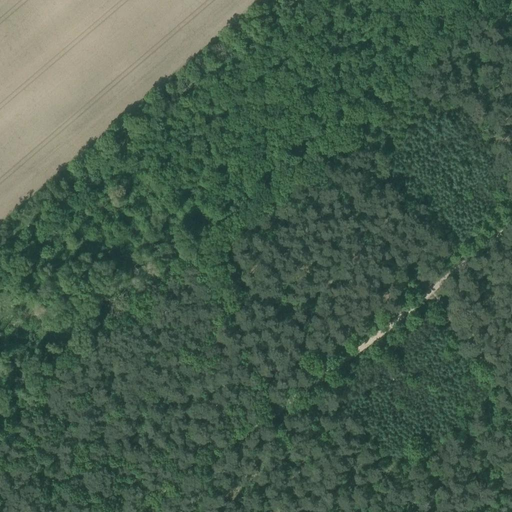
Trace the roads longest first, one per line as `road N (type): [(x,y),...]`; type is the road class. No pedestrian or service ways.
road 1 (track): [(139,511),(430,291)]
road 2 (track): [(511,389),(430,291)]
